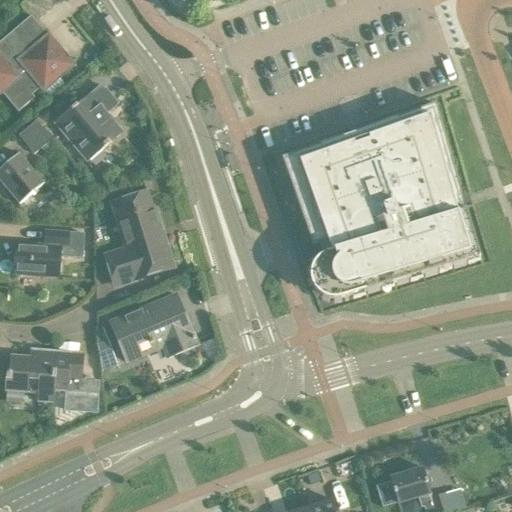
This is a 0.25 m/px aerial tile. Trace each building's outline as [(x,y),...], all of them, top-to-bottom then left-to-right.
[(31,17),(20,26),(0,43),(0,94),(2,93),(18,113),(35,99),(33,96),(42,88),(50,97),(64,84),(59,78),(73,66),(31,17)] [(109,143),(122,131),(108,114),(119,104),(105,88),(81,109),(77,105),(54,124),(88,163),(110,144),(109,143)] [(468,262),(465,254),(478,250),(466,210),(463,202),(462,196),(463,196),(462,194),(463,193),(436,105),(398,119),(402,130),(399,132),(385,133),(383,126),(384,126),(383,124),(364,131),(367,139),(357,142),(355,134),(335,141),(336,143),(337,142),(339,149),(328,157),(324,157),(320,146),(283,160),(313,246),(322,242),(324,248),(327,254),(319,259),(313,266),(311,275),(312,284),(316,292),(323,298),(332,300),(341,299),(350,297),(353,296),(351,288),(361,285),(364,293),(382,288),(379,280),(390,277),(392,284),(410,279),(408,271),(419,268),(421,276),(439,270),(437,263),(448,260),(450,267),(468,262)] [(55,116),(49,109),(39,116),(45,123),(55,116)] [(34,155),(52,140),(36,122),(19,136),(34,155)] [(0,181),(20,206),(45,184),(20,154),(0,170),(0,181)] [(137,280),(168,270),(154,228),(160,226),(150,193),(113,205),(129,254),(108,261),(115,285),(136,278),(137,280)] [(59,279),(61,247),(17,244),(15,276),(59,279)] [(175,356),(198,347),(177,296),(111,324),(127,363),(171,345),(175,356)] [(208,359),(219,354),(214,340),(202,345),(208,359)] [(103,371),(117,366),(109,342),(99,345),(103,371)] [(67,393),(67,391),(81,392),(81,382),(82,382),(84,354),(35,351),(35,359),(12,357),(10,373),(7,373),(6,392),(38,395),(38,403),(53,404),(54,392),(67,393)] [(97,413),(98,398),(65,395),(64,411),(97,413)] [(433,499),(432,496),(424,469),(390,479),(391,483),(377,487),(383,508),(398,504),(398,505),(420,499),(423,508),(425,507),(434,504),(433,499)] [(310,486),(321,481),(318,472),(307,476),(310,486)] [(460,491),(446,495),(450,511),(459,511),(466,510),(460,491)] [(450,511),(446,495),(433,499),(434,504),(425,507),(426,511),(450,511)] [(335,511),(331,500),(308,508),(309,511),(335,511)]
